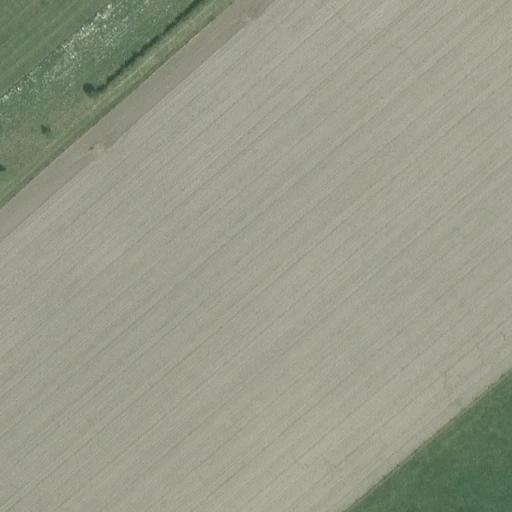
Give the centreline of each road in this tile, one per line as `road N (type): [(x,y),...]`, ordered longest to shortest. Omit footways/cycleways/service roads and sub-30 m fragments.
road 1 (track): [(0,199),(226,0)]
road 2 (track): [(511,377),(357,511)]
